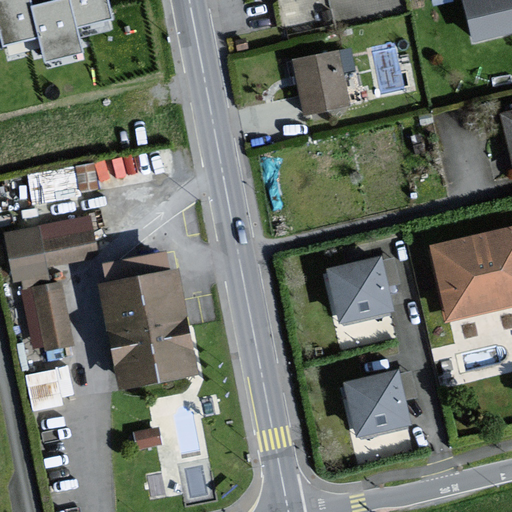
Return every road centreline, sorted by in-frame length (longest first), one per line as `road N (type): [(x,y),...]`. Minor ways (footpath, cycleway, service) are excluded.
road 1 (residential): [(289,511),(188,0)]
road 2 (residential): [(511,468),(336,511)]
road 3 (residential): [(0,345),(33,511)]
